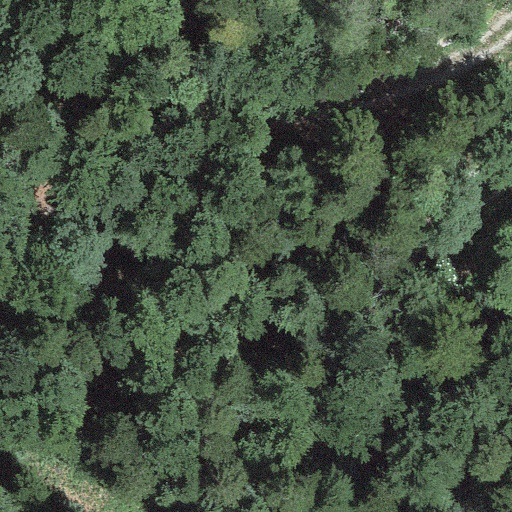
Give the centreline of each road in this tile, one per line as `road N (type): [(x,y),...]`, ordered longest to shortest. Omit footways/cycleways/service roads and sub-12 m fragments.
road 1 (track): [(0,259),(46,202),(187,137),(396,90),(511,29)]
road 2 (track): [(511,179),(409,257),(357,362),(351,483),(341,511)]
